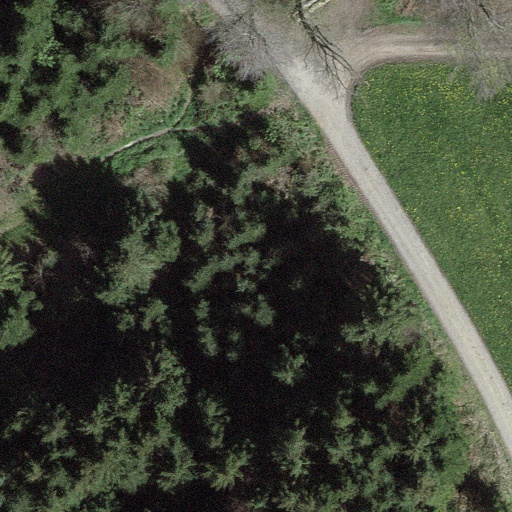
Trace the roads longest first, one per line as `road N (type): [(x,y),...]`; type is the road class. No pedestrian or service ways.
road 1 (track): [(511,441),(293,54),(252,0)]
road 2 (track): [(293,54),(0,212)]
